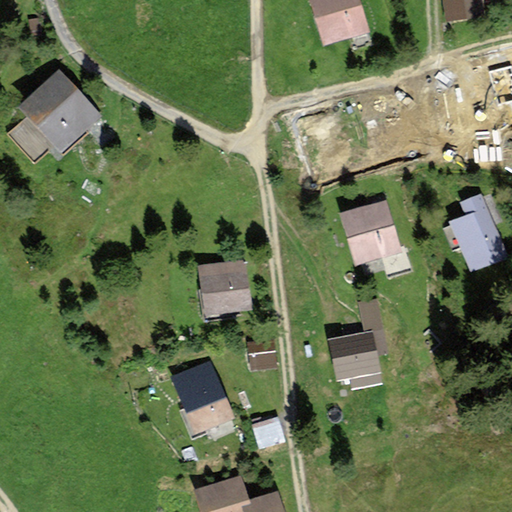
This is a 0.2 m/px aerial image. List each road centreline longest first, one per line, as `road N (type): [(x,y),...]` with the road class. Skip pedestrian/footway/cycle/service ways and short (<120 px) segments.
road 1 (track): [(260,150),(303,511)]
road 2 (track): [(53,0),(74,54),(100,76),(232,148),(260,150)]
road 3 (track): [(256,103),(383,83),(511,42)]
road 4 (track): [(260,150),(256,0)]
